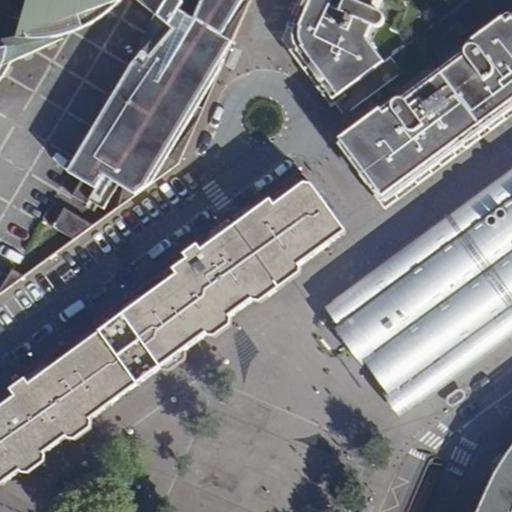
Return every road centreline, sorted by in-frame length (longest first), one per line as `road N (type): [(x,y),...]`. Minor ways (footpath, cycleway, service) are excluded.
road 1 (unclassified): [(63,308),(217,194),(243,152)]
road 2 (unclassified): [(296,140),(294,100),(257,86),(238,96),(228,114),(243,152)]
road 3 (residential): [(482,411),(458,416),(420,450),(389,511)]
